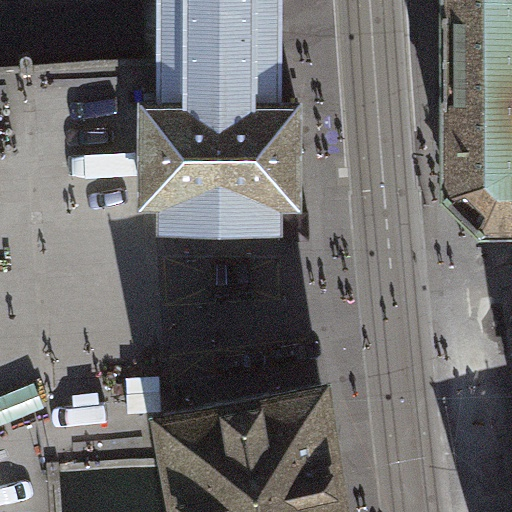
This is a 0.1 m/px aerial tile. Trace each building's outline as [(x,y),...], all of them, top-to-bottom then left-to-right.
[(256,102),(256,0),(184,0),(184,102),(158,101),(145,101),(145,199),(162,199),(278,200),(297,200),(297,102),(282,102),(256,102)] [(158,0),(158,101),(184,102),(184,0),(256,0),(256,102),(282,102),(282,0),(158,0)] [(511,220),(511,0),(445,0),(446,185),(482,220),(511,220)] [(278,200),(162,199),(162,224),(278,224),(278,200)] [(343,511),(320,382),(165,411),(174,459),(170,459),(179,511),(343,511)]
